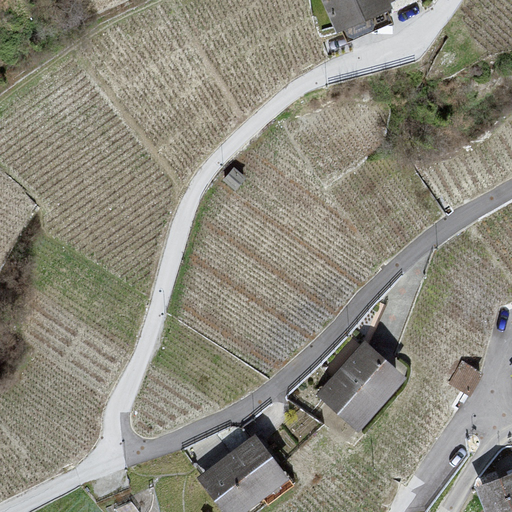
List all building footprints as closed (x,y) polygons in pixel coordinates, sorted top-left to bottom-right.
[(322,0),(336,28),(390,5),(388,0),(322,0)] [(403,371),(362,337),(316,394),(356,427),(403,371)] [(481,370),(462,359),(449,383),(467,392),(481,370)] [(234,511),(287,473),(253,429),(195,476),(223,511),(234,511)] [(511,511),(511,466),(473,483),(484,511),(511,511)]
